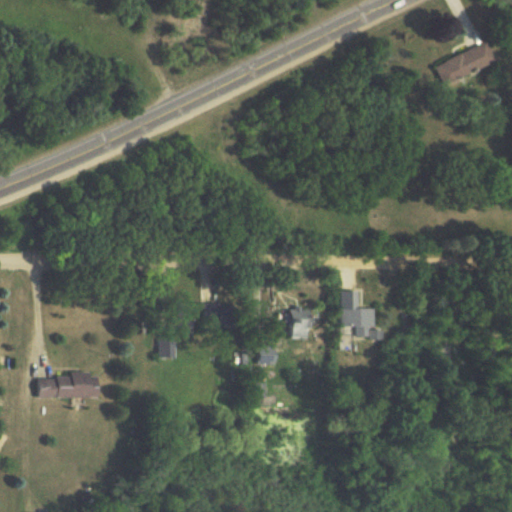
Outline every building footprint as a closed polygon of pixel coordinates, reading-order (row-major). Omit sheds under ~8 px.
[(491,61),(483,42),(428,65),(436,84),(491,61)] [(352,308),(352,291),(334,291),(333,335),(362,336),(362,327),(367,327),(368,309),(352,308)] [(201,324),(237,324),(237,303),(201,303),(201,324)] [(189,307),(159,307),(158,357),(173,357),(173,337),(188,338),(189,307)] [(307,308),(282,308),(282,328),(307,328),(307,308)] [(273,363),(273,346),(251,346),(251,363),(273,363)] [(32,375),(32,398),(88,398),(88,375),(32,375)]
